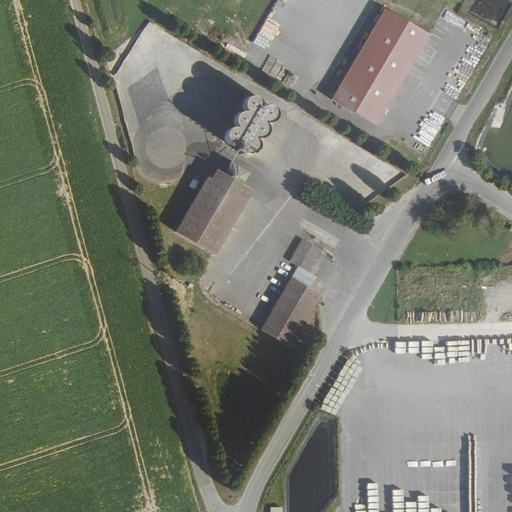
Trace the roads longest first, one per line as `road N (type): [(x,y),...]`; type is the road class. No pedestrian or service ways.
road 1 (unclassified): [(74,0),(218,511)]
road 2 (tertiary): [(246,511),(445,157)]
road 3 (tertiary): [(445,157),(511,44)]
